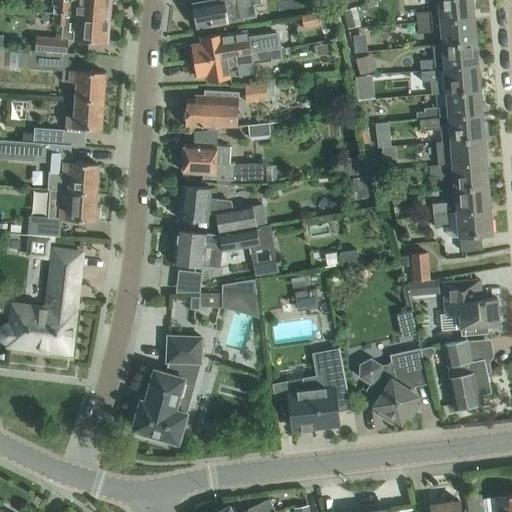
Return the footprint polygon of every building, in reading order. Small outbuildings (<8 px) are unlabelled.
[(54,0),(53,11),(56,12),(69,14),(77,14),(109,17),(110,0),(54,0)] [(207,0),(193,2),(197,28),(245,20),(241,0),(207,0)] [(438,0),(440,10),(416,12),(417,23),(474,18),(472,0),(438,0)] [(344,12),(349,30),(362,26),(357,8),(344,12)] [(325,10),(301,15),(304,28),(321,25),(321,22),(327,20),(325,10)] [(77,14),(69,14),(56,12),(55,23),(63,23),(61,37),(37,35),(36,50),(75,53),(75,52),(68,51),(68,39),(80,40),(80,42),(90,43),(90,41),(107,42),(109,17),(77,14)] [(443,44),(476,42),(474,18),(417,23),(418,33),(442,31),(443,44)] [(192,47),(190,50),(192,56),(194,58),(195,61),(281,48),(279,35),(272,36),(251,39),(249,30),(224,34),(224,33),(221,34),(201,37),(202,43),(192,44),(192,47)] [(367,36),(355,37),(356,54),(368,53),(367,36)] [(423,70),(478,65),(476,42),(443,44),(433,45),(434,58),(422,59),(423,70)] [(333,46),(316,47),(317,59),(334,57),(333,46)] [(195,61),(192,65),(193,71),(196,73),(197,77),(207,75),(208,81),(228,78),(231,77),(229,66),(253,62),(270,59),(283,58),(281,48),(195,61)] [(30,50),(30,67),(63,69),(62,80),(77,81),(76,98),(103,100),(105,72),(85,70),(74,70),(72,69),(72,64),(74,65),(75,53),(36,50),(35,50),(30,50)] [(373,58),(356,62),(361,78),(377,74),(373,58)] [(478,65),(423,70),(424,81),(431,80),(432,93),(436,93),(447,92),(480,89),(478,65)] [(251,85),(246,85),(246,101),(267,99),(266,83),(262,83),(261,78),(250,80),(251,85)] [(373,78),(357,80),(359,102),(375,101),(373,78)] [(183,112),(182,119),(186,122),(186,125),(206,126),(220,127),(238,126),(239,97),(240,91),(204,89),(204,94),(196,93),(196,94),(195,98),(187,98),(187,109),(183,112)] [(425,111),(416,112),(417,119),(425,118),(482,113),(480,89),(447,92),(448,106),(424,108),(425,111)] [(101,129),(103,100),(76,98),(75,115),(68,114),(67,127),(67,131),(80,132),(81,127),(101,129)] [(441,141),(484,137),(482,113),(425,118),(426,129),(440,127),(441,141)] [(269,122),(248,124),(249,136),(249,138),(271,136),(270,134),(269,122)] [(34,141),(67,143),(67,142),(63,142),(64,129),(35,127),(34,141)] [(390,133),(377,135),(378,147),(391,145),(390,133)] [(441,141),(436,141),(438,165),(444,165),(453,164),(486,161),(484,137),(441,141)] [(16,139),(15,163),(27,164),(39,164),(51,165),(50,170),(49,170),(48,188),(50,188),(70,190),(97,192),(99,163),(72,162),(73,153),(71,153),(71,144),(67,144),(67,143),(34,141),(16,139)] [(181,151),(181,155),(184,159),(183,171),(203,172),(203,178),(223,178),(231,178),(263,178),(262,163),(235,163),(229,163),(230,146),(217,145),(205,145),(185,144),(185,148),(181,151)] [(394,146),(380,147),(382,173),(397,171),(394,146)] [(455,187),(488,185),(486,161),(453,164),(455,187)] [(438,165),(429,166),(424,167),(425,173),(430,173),(430,177),(445,175),(444,165),(438,165)] [(374,174),(354,176),(356,195),(376,193),(374,174)] [(211,199),(212,187),(183,184),(179,218),(208,221),(209,214),(222,215),(222,213),(232,211),(230,201),(211,199)] [(457,211),(490,208),(488,185),(455,187),(457,211)] [(95,221),(97,192),(50,188),(48,217),(30,215),(28,234),(61,236),(62,218),(95,221)] [(432,213),(448,212),(447,202),(431,204),(432,213)] [(259,224),(256,207),(232,211),(222,213),(222,215),(225,231),(259,224)] [(457,211),(448,212),(449,223),(451,237),(460,236),(492,233),(490,208),(457,211)] [(448,212),(432,213),(434,225),(449,223),(448,212)] [(178,229),(174,263),(194,265),(203,266),(204,265),(221,267),(223,251),(250,246),(258,244),(274,242),(271,224),(257,226),(216,234),(207,232),(198,231),(178,229)] [(357,249),(340,252),(343,264),(359,262),(357,249)] [(4,339),(9,342),(9,345),(71,352),(75,312),(73,312),(74,302),(77,302),(82,253),(51,250),(44,303),(13,301),(11,325),(6,326),(4,326),(1,328),(1,331),(1,334),(1,335),(2,338),(4,339)] [(414,280),(430,278),(427,252),(412,253),(414,280)] [(410,255),(401,256),(401,265),(411,265),(410,255)] [(309,272),(290,274),(292,287),(311,285),(309,272)] [(255,278),(231,282),(231,283),(233,283),(233,292),(256,293),(255,278)] [(413,295),(441,293),(440,279),(412,282),(413,295)] [(446,314),(440,314),(442,329),(461,327),(461,334),(461,335),(467,334),(488,333),(488,325),(500,324),(498,297),(478,299),(477,279),(443,282),(445,302),(446,314)] [(316,288),(302,290),(295,291),(298,309),(319,306),(316,288)] [(192,297),(191,309),(200,309),(200,307),(222,307),(222,292),(200,293),(200,297),(192,297)] [(456,341),(444,343),(449,366),(448,372),(455,408),(480,402),(478,395),(492,392),(485,358),(472,361),(467,340),(467,334),(461,335),(461,334),(455,335),(456,341)] [(135,408),(132,419),(135,420),(132,429),(144,432),(143,436),(154,439),(155,436),(178,442),(187,412),(190,400),(179,397),(185,377),(183,377),(188,362),(202,363),(203,336),(168,335),(167,361),(169,361),(166,372),(155,369),(148,393),(150,393),(148,401),(141,399),(138,409),(135,408)] [(327,388),(290,396),(293,429),(301,428),(302,431),(304,431),(303,428),(310,427),(311,430),(313,430),(312,427),(339,424),(338,412),(350,409),(350,410),(352,410),(340,346),(338,347),(338,349),(317,353),(321,374),(324,373),(327,388)] [(428,382),(424,362),(421,347),(390,354),(391,360),(388,363),(382,364),(372,357),(360,363),(359,377),(370,384),(366,390),(374,395),(379,399),(376,404),(381,407),(377,413),(392,423),(396,417),(401,420),(405,415),(410,419),(420,404),(414,400),(417,395),(412,392),(416,386),(430,383),(430,381),(428,382)] [(499,511),(511,511),(511,494),(487,497),(488,511),(492,511),(499,511)] [(276,511),(270,498),(240,511),(232,511),(230,506),(217,511),(276,511)] [(461,511),(460,500),(431,504),(431,511),(461,511)]
